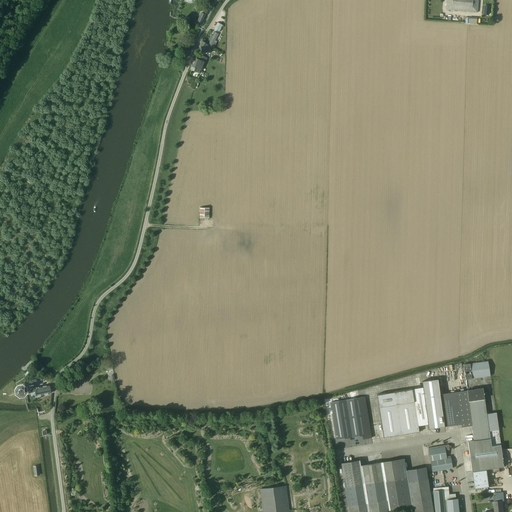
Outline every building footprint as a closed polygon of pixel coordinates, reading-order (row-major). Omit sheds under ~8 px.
[(474,0),(447,0),(446,10),(478,13),(479,0),(474,0)] [(197,21),(202,24),(206,15),(201,12),(197,21)] [(218,22),(214,29),(219,32),(223,25),(218,22)] [(209,42),(208,44),(211,46),(211,47),(213,49),(217,42),(215,41),(218,34),(215,32),(213,36),(211,35),(208,41),(209,42)] [(206,53),(209,45),(202,42),(198,49),(205,53),(205,55),(207,56),(208,54),(206,53)] [(188,56),(190,50),(184,48),(181,53),(188,56)] [(202,55),(200,60),(195,57),(191,66),(200,70),(204,63),(205,63),(207,58),(202,55)] [(197,88),(199,82),(190,79),(189,81),(192,82),(191,87),(197,88)] [(209,218),(210,208),(199,208),(200,218),(209,218)] [(472,379),(490,376),(488,362),(463,365),(465,380),(472,379)] [(418,427),(428,425),(429,429),(448,427),(447,421),(444,421),(438,379),(422,382),(423,388),(377,396),(376,393),(371,394),(372,396),(368,397),(372,417),(380,416),(383,438),(419,432),(418,427)] [(28,393),(27,388),(23,385),(18,385),(15,389),(16,395),(20,398),(25,397),(28,393)] [(38,396),(44,394),(45,396),(48,395),(48,394),(51,393),(50,385),(30,389),(31,392),(37,391),(38,396)] [(444,421),(447,421),(448,427),(461,425),(462,428),(472,426),(474,441),(468,442),(472,471),(504,467),(501,445),(499,430),(496,413),(487,414),(484,398),(488,398),(487,393),(484,394),(483,388),(444,394),(440,395),(444,421)] [(363,439),(372,438),(365,397),(331,402),(337,440),(362,436),(363,439)] [(453,468),(451,458),(451,456),(447,457),(446,453),(450,452),(448,445),(432,447),(433,449),(429,449),(432,472),(453,468)] [(433,511),(430,490),(433,490),(431,478),(428,479),(426,467),(406,470),(404,458),(361,466),(360,460),(341,463),(344,482),(343,482),(344,487),(345,487),(349,511),(385,511),(412,508),(413,511),(433,511)] [(473,472),(474,477),(475,489),(489,487),(487,470),(473,472)] [(288,511),(285,486),(260,489),(262,511),(288,511)] [(433,492),(435,509),(435,511),(458,511),(457,499),(450,500),(449,490),(433,492)] [(494,502),(494,511),(491,511),(492,511),(488,511),(503,511),(502,501),(494,502)]
